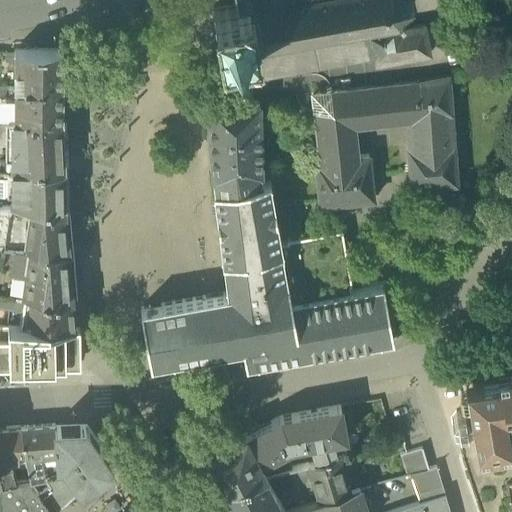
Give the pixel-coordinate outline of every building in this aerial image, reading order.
[(249,68),(250,72),(253,71),(253,67),(263,65),(264,69),(268,69),(268,64),(289,61),(289,65),(293,64),(293,60),(313,56),(314,60),(318,59),(317,55),(338,52),(339,56),(343,55),(342,51),(359,48),(360,52),(364,51),(363,49),(372,47),(374,49),(376,61),(430,51),(424,22),(407,25),(404,25),(402,13),(403,13),(402,10),(404,8),(402,6),(405,0),(234,0),(235,1),(212,5),(212,6),(220,45),(243,41),(248,68),(249,68)] [(14,60),(13,85),(62,85),(63,49),(15,48),(15,49),(15,51),(7,51),(6,59),(14,60)] [(419,80),(330,90),(316,108),(322,158),(345,156),(345,155),(356,155),(352,122),(407,115),(410,145),(408,146),(411,185),(413,185),(457,182),(448,73),(419,78),(419,80)] [(62,119),(62,85),(13,85),(0,84),(0,118),(7,118),(14,118),(62,119)] [(314,92),(316,108),(330,90),(314,92)] [(207,101),(208,132),(261,130),(259,100),(207,101)] [(64,168),(62,119),(14,118),(14,138),(7,138),(7,168),(64,168)] [(211,153),(214,175),(262,170),(262,165),(261,130),(208,132),(211,153)] [(315,159),(320,204),(374,198),(369,154),(356,155),(345,155),(345,156),(322,158),(315,159)] [(66,211),(64,168),(7,168),(0,168),(0,201),(6,201),(66,211)] [(214,189),(217,216),(274,206),(270,179),(262,180),(261,170),(213,175),(213,176),(215,189),(214,189)] [(0,201),(0,218),(4,219),(2,232),(0,231),(0,253),(17,257),(19,243),(69,251),(66,211),(6,201),(0,201)] [(277,218),(274,206),(217,216),(219,229),(277,218)] [(363,289),(351,291),(292,302),(281,242),(277,218),(219,229),(223,261),(225,273),(227,292),(223,293),(232,348),(243,346),(246,367),(394,340),(384,285),(363,289)] [(287,241),(281,242),(292,302),(351,291),(350,285),(352,284),(342,229),(287,239),(287,241)] [(0,287),(73,299),(70,263),(69,251),(19,243),(17,257),(0,253),(0,287)] [(0,287),(0,320),(12,320),(74,325),(76,325),(73,299),(0,287)] [(216,351),(232,348),(223,293),(206,296),(216,351)] [(204,353),(216,351),(206,296),(161,304),(171,359),(204,353)] [(151,363),(171,359),(161,304),(141,307),(142,314),(151,363)] [(74,338),(74,325),(12,320),(0,320),(0,359),(64,359),(63,338),(74,338)] [(473,419),(476,434),(490,432),(486,407),(496,392),(511,390),(511,377),(466,385),(467,387),(472,416),(474,416),(474,419),(473,419)] [(490,432),(476,434),(477,440),(461,442),(463,454),(482,511),(511,511),(511,390),(496,392),(486,407),(490,432)] [(203,456),(220,488),(267,474),(291,467),(286,449),(291,446),(311,443),(316,461),(339,454),(334,439),(345,437),(340,406),(281,416),(271,421),(246,434),(203,456)] [(453,425),(458,429),(469,427),(473,419),(474,419),(474,416),(472,416),(464,410),(456,411),(452,417),(453,425)] [(458,429),(461,442),(477,440),(476,434),(473,419),(469,427),(458,429)] [(55,425),(21,427),(27,459),(31,481),(45,479),(41,462),(49,461),(48,457),(54,455),(58,455),(55,426),(55,425)] [(85,425),(55,426),(58,455),(58,459),(59,476),(45,479),(50,486),(39,493),(51,511),(56,511),(62,507),(82,488),(114,467),(85,425)] [(21,427),(0,429),(0,479),(2,487),(18,484),(13,460),(23,458),(23,459),(27,459),(21,427)] [(400,454),(406,474),(411,473),(429,468),(423,448),(400,454)] [(316,461),(309,463),(318,492),(320,499),(351,489),(339,454),(316,461)] [(314,493),(318,492),(309,463),(291,467),(267,474),(278,494),(300,487),(299,482),(307,480),(314,493)] [(411,473),(419,501),(445,492),(436,466),(429,468),(411,473)] [(220,488),(232,511),(282,511),(287,511),(278,494),(267,474),(220,488)] [(0,511),(51,511),(39,493),(31,481),(18,484),(2,487),(0,479),(0,511)] [(367,511),(359,486),(351,489),(320,499),(312,502),(287,511),(282,511),(367,511)] [(450,511),(445,492),(419,501),(385,511),(450,511)]
